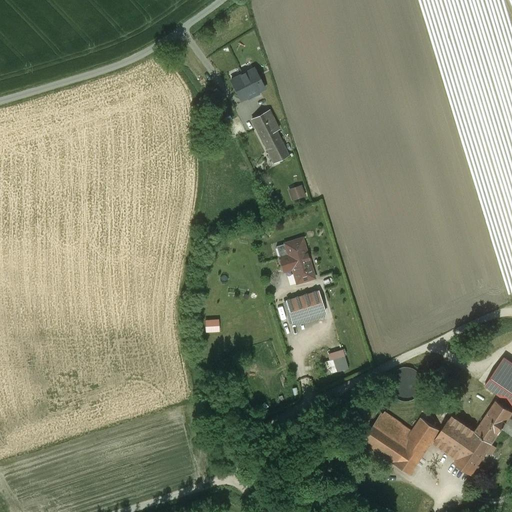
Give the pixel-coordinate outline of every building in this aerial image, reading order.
[(254,69),(232,80),(241,99),(264,88),(254,69)] [(277,130),(265,111),(248,121),(272,161),(286,152),(274,131),(277,130)] [(222,123),(208,131),(210,137),(226,130),(222,123)] [(307,191),(303,179),(290,183),(294,195),(307,191)] [(292,269),(293,273),(311,268),(302,239),(285,243),(288,254),(280,256),(283,272),(292,269)] [(314,278),(311,268),(293,273),(296,284),(314,278)] [(319,290),(286,302),(292,323),(325,312),(319,290)] [(343,356),(322,362),(325,372),(346,366),(343,356)] [(511,366),(502,360),(485,385),(496,393),(511,403),(511,366)] [(417,372),(410,370),(404,371),(399,374),(395,379),(393,385),(393,391),(396,397),(400,402),(406,404),(412,404),(418,402),(423,398),(426,393),(427,387),(425,381),(422,375),(417,372)] [(475,432),(492,444),(507,422),(511,414),(511,411),(496,400),(475,431),(475,432)] [(410,435),(379,414),(361,441),(392,461),(391,462),(409,475),(440,430),(422,418),(410,435)] [(472,473),(492,444),(475,432),(475,431),(453,416),(435,442),(458,458),(455,461),(472,473)] [(427,511),(438,499),(406,476),(396,490),(408,499),(399,511),(427,511)] [(359,494),(355,505),(367,509),(370,498),(359,494)]
